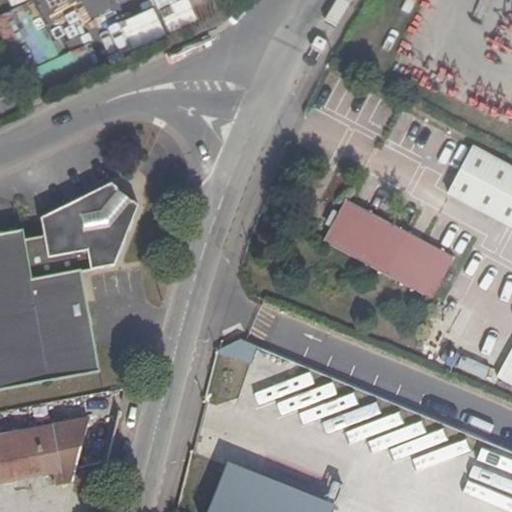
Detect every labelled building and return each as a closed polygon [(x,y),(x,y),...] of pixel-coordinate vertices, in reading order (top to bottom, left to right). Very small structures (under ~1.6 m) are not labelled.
[(46,100),(41,91),(23,99),(27,109),(46,100)] [(511,167),(505,164),(482,209),(511,225),(511,167)] [(24,240),(23,231),(0,235),(0,391),(100,373),(82,273),(115,267),(139,207),(112,183),(42,219),(45,237),(24,240)] [(366,218),(343,261),(454,316),(475,274),(366,218)] [(511,344),(495,377),(511,385),(511,344)] [(90,419),(0,436),(0,483),(53,473),(55,486),(74,482),(90,419)] [(226,462),(206,511),(332,511),(335,505),(226,462)]
